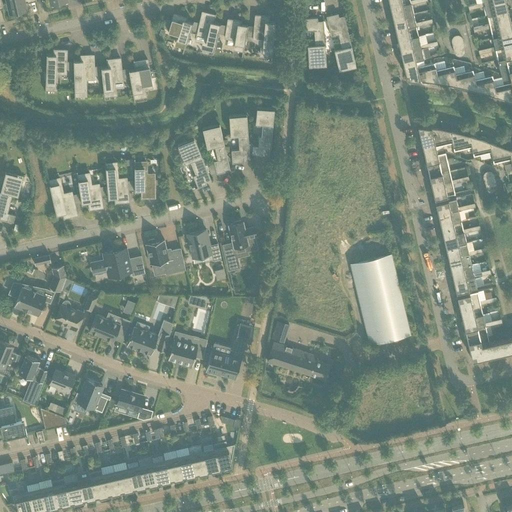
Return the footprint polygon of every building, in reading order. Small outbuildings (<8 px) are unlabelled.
[(6,0),(8,5),(10,13),(12,13),(13,15),(20,14),(19,11),(26,10),(24,3),(27,2),(27,3),(36,1),(35,0),(6,0)] [(390,7),(393,18),(413,13),(411,4),(419,2),(418,0),(411,0),(410,0),(410,2),(390,7)] [(487,15),(507,10),(505,0),(501,0),(485,4),(485,6),(487,15)] [(490,26),(510,21),(507,10),(487,15),(489,24),(481,26),(482,30),(490,28),(490,26)] [(201,14),(197,32),(196,33),(197,33),(196,35),(204,37),(201,47),(213,50),(212,54),(213,54),(220,23),(219,23),(219,24),(214,23),(216,14),(215,14),(215,15),(202,12),(201,14)] [(334,50),(338,70),(356,66),(344,15),(343,15),(343,16),(339,17),(338,13),(326,16),(330,36),(339,34),(342,48),(334,50)] [(393,18),(395,29),(416,25),(415,23),(413,13),(393,18)] [(172,17),(168,29),(168,30),(168,33),(178,36),(175,43),(184,46),(182,53),(183,53),(192,22),(191,23),(186,22),(187,17),(186,18),(173,14),(173,17),(172,17)] [(254,18),(253,37),(253,39),(263,40),(263,46),(261,46),(260,54),(271,55),(271,59),(275,21),(274,21),(274,23),(268,22),(269,15),(268,15),(268,16),(255,15),(255,18),(254,18)] [(226,25),(225,35),(224,36),(225,36),(224,38),(235,40),(234,48),(243,49),(241,56),(242,56),(247,24),(246,25),(241,25),(242,18),(241,18),(241,19),(228,17),(227,20),(227,19),(226,25)] [(307,45),(308,66),(326,65),(323,20),(322,20),(322,21),(318,21),(317,17),(305,18),(306,31),(314,31),(315,45),(307,45)] [(395,29),(398,40),(418,36),(416,27),(424,25),(423,21),(415,23),(416,25),(395,29)] [(492,37),(511,32),(511,29),(510,21),(490,26),(490,28),(492,37)] [(487,52),(495,50),(495,48),(511,44),(511,32),(492,37),(494,46),(486,48),(487,52)] [(418,36),(398,40),(400,51),(421,47),(420,45),(427,43),(425,34),(418,36)] [(421,47),(400,51),(403,63),(415,60),(423,58),(430,56),(428,47),(429,47),(428,43),(427,43),(420,45),(421,47)] [(495,50),(497,59),(511,56),(511,44),(495,48),(495,50)] [(66,71),(67,61),(67,53),(67,50),(54,50),(53,48),(52,55),(47,55),(47,54),(46,54),(45,73),(44,73),(44,80),(45,80),(45,92),(46,92),(46,88),(57,88),(57,80),(55,80),(55,74),(66,74),(66,72),(66,71)] [(94,76),(94,66),(94,58),(93,58),(93,55),(80,55),(80,54),(79,54),(79,61),(74,61),(74,60),(73,60),(74,98),(75,98),(75,94),(86,94),(86,85),(84,85),(84,79),(94,79),(94,76)] [(510,76),(509,70),(511,69),(511,56),(497,59),(502,79),(510,77),(510,76)] [(123,79),(121,69),(121,61),(120,61),(120,58),(107,59),(107,58),(106,58),(107,68),(102,68),(101,67),(104,99),(105,99),(104,94),(116,93),(115,83),(123,82),(122,79),(123,79)] [(151,80),(149,70),(148,62),(147,62),(147,59),(134,62),(134,60),(133,61),(134,70),(129,71),(129,70),(128,70),(134,101),(135,101),(134,97),(146,95),(144,84),(151,83),(151,80)] [(406,78),(420,80),(417,66),(415,60),(403,63),(406,78)] [(434,62),(417,66),(420,80),(422,80),(421,83),(428,83),(429,81),(438,83),(435,69),(434,62)] [(447,84),(458,86),(455,74),(453,65),(435,69),(438,83),(440,83),(440,85),(447,86),(447,84)] [(455,74),(458,86),(460,86),(459,89),(466,90),(466,88),(477,91),(474,79),(472,70),(459,73),(455,74)] [(475,79),(474,79),(477,91),(479,91),(478,94),(485,95),(486,93),(497,97),(494,86),(492,75),(478,78),(475,79)] [(494,86),(497,97),(498,97),(498,99),(504,102),(505,99),(511,101),(511,85),(511,82),(494,86)] [(256,107),(255,124),(263,124),(262,138),(260,138),(259,147),(270,148),(270,149),(271,149),(274,109),(256,107)] [(231,151),(232,163),(244,162),(244,158),(248,158),(249,159),(246,114),(228,115),(230,137),(238,136),(239,150),(231,151)] [(214,161),(216,173),(216,174),(224,172),(224,170),(229,168),(229,170),(230,169),(219,124),(202,128),(207,149),(215,147),(218,160),(214,161)] [(434,142),(430,126),(417,125),(422,145),(434,142)] [(440,128),(430,126),(434,142),(435,146),(450,143),(452,142),(449,130),(447,129),(448,127),(441,125),(440,128)] [(460,132),(449,130),(452,142),(454,150),(469,147),(471,147),(472,147),(469,135),(467,134),(467,132),(461,130),(460,132)] [(480,138),(469,135),(472,147),(474,156),(487,153),(491,152),(488,141),(487,140),(487,138),(481,135),(480,138)] [(195,188),(195,189),(206,184),(205,182),(210,180),(210,181),(211,180),(194,138),(177,144),(185,164),(191,161),(196,174),(193,176),(197,187),(195,188)] [(500,145),(488,141),(491,152),(494,163),(506,160),(510,159),(511,159),(508,148),(506,148),(507,145),(501,143),(500,145)] [(435,146),(434,142),(422,145),(426,163),(438,160),(437,154),(435,146)] [(437,154),(438,160),(426,163),(429,175),(449,171),(445,152),(437,154)] [(155,195),(155,179),(155,176),(154,176),(154,173),(147,174),(146,163),(135,163),(135,159),(134,159),(134,191),(135,191),(135,190),(140,190),(141,199),(141,198),(155,197),(155,195)] [(128,199),(127,181),(127,179),(126,179),(126,177),(116,178),(115,172),(117,172),(116,164),(106,165),(105,161),(104,161),(108,199),(109,199),(108,197),(114,197),(114,204),(115,204),(115,203),(128,201),(128,199)] [(0,219),(11,222),(11,221),(8,221),(9,217),(12,218),(13,214),(7,213),(11,195),(17,196),(23,176),(5,171),(0,192),(0,219)] [(452,180),(449,171),(429,175),(431,187),(452,182),(452,180)] [(102,204),(99,187),(99,186),(99,183),(91,185),(89,174),(78,176),(77,172),(76,172),(81,204),(82,204),(82,202),(87,201),(89,211),(89,210),(89,209),(102,207),(102,204)] [(76,212),(73,194),(72,194),(72,191),(61,194),(60,188),(62,187),(60,179),(49,182),(48,178),(56,215),(57,215),(57,214),(62,212),(63,219),(64,219),(64,218),(77,215),(76,212)] [(460,178),(452,180),(452,182),(431,187),(434,198),(435,198),(455,193),(452,184),(461,182),(460,178)] [(435,202),(438,214),(458,209),(458,207),(456,197),(436,202),(435,202)] [(438,214),(440,225),(461,220),(459,211),(467,209),(466,205),(458,207),(458,209),(438,214)] [(233,223),(228,224),(229,226),(234,247),(245,244),(247,251),(256,249),(257,248),(254,238),(254,236),(256,236),(257,236),(254,227),(244,229),(242,221),(240,222),(240,220),(233,222),(233,223)] [(440,225),(443,236),(463,231),(463,229),(461,220),(440,225)] [(443,236),(446,247),(466,242),(464,233),(472,231),(471,227),(463,229),(463,231),(443,236)] [(206,230),(187,234),(192,257),(211,253),(212,261),(221,259),(217,243),(209,245),(206,230)] [(152,264),(155,274),(165,272),(166,274),(185,269),(180,248),(171,251),(170,248),(166,249),(164,239),(155,241),(154,239),(148,240),(149,243),(146,244),(150,264),(152,264)] [(446,247),(448,258),(469,253),(468,251),(466,242),(446,247)] [(130,258),(128,248),(103,254),(105,259),(92,262),(95,275),(108,272),(109,277),(133,272),(134,275),(146,273),(141,255),(130,258)] [(448,258),(451,269),(471,264),(469,255),(477,253),(476,249),(468,251),(469,253),(448,258)] [(236,253),(225,256),(226,256),(228,269),(239,267),(236,253)] [(351,264),(370,342),(410,333),(391,254),(351,264)] [(33,258),(35,265),(51,262),(49,255),(33,258)] [(451,269),(453,280),(474,275),(473,273),(471,264),(451,269)] [(49,287),(60,291),(66,276),(63,265),(52,268),(54,276),(49,287)] [(223,268),(216,270),(218,280),(225,278),(223,268)] [(474,275),(453,280),(456,291),(457,291),(476,287),(474,277),(482,276),(481,272),(473,273),(474,275)] [(14,305),(38,315),(45,299),(49,301),(52,295),(44,291),(43,295),(14,283),(10,293),(17,296),(14,305)] [(457,296),(459,307),(480,302),(479,300),(477,291),(458,295),(457,296)] [(159,293),(159,303),(177,304),(178,294),(159,293)] [(83,309),(91,312),(97,297),(89,294),(83,309)] [(190,303),(207,305),(208,295),(190,294),(190,303)] [(459,307),(462,318),(482,314),(480,304),(488,303),(488,299),(479,300),(480,302),(459,307)] [(63,302),(62,303),(62,305),(61,304),(54,320),(67,325),(67,326),(76,330),(83,312),(76,309),(76,310),(69,308),(70,306),(70,305),(70,304),(70,303),(69,302),(69,301),(68,301),(67,300),(66,300),(65,300),(65,301),(64,301),(63,301),(63,302)] [(113,341),(116,334),(123,337),(130,320),(118,315),(115,322),(95,314),(89,331),(113,341)] [(462,318),(465,329),(485,325),(485,323),(482,314),(462,318)] [(480,339),(481,345),(489,343),(485,327),(494,325),(493,321),(485,323),(485,325),(465,329),(467,342),(480,339)] [(165,351),(169,334),(161,332),(160,337),(157,336),(158,335),(147,331),(149,326),(137,322),(135,326),(133,326),(126,344),(151,354),(153,347),(157,348),(157,349),(165,351)] [(211,350),(205,370),(235,378),(241,358),(239,357),(243,341),(250,343),(251,343),(254,327),(245,325),(239,323),(232,349),(234,349),(232,356),(212,351),(211,350)] [(195,356),(203,358),(207,340),(205,339),(192,335),(190,343),(189,343),(173,339),(168,359),(192,365),(195,356)] [(511,337),(499,341),(501,353),(511,350),(511,337)] [(480,339),(467,342),(472,360),(484,357),(481,345),(480,339)] [(0,373),(8,376),(8,377),(15,360),(18,354),(11,351),(13,346),(4,342),(0,340),(0,373)] [(481,345),(484,357),(501,353),(499,341),(489,343),(481,345)] [(315,355),(283,345),(273,342),(267,361),(325,379),(330,364),(314,359),(315,355)] [(26,355),(18,374),(20,374),(31,379),(32,379),(30,384),(26,392),(28,393),(37,396),(48,370),(40,367),(37,366),(39,361),(39,360),(26,355)] [(50,381),(49,383),(57,387),(57,388),(68,393),(69,388),(70,386),(75,375),(68,372),(68,374),(55,369),(54,369),(50,381)] [(86,379),(77,402),(102,411),(107,398),(100,395),(103,386),(86,379)] [(144,396),(121,389),(117,406),(139,412),(137,417),(143,419),(151,417),(153,411),(141,407),(144,396)] [(58,405),(55,412),(64,415),(66,409),(58,405)] [(0,428),(1,434),(2,439),(4,438),(19,435),(27,433),(23,419),(15,421),(13,410),(12,408),(10,408),(10,406),(0,408),(0,428)] [(65,417),(52,412),(55,427),(56,427),(67,424),(65,417)] [(45,442),(42,430),(36,431),(39,443),(45,442)] [(213,443),(214,448),(219,468),(232,465),(231,461),(234,443),(227,445),(226,440),(213,443)] [(213,441),(200,444),(202,451),(207,471),(219,468),(214,448),(213,443),(213,441)] [(202,451),(189,454),(194,474),(207,471),(202,451)] [(152,462),(157,483),(169,480),(164,459),(163,453),(150,455),(152,462)] [(189,454),(177,456),(182,477),(194,474),(189,454)] [(177,456),(164,459),(169,480),(182,477),(177,456)] [(139,465),(138,459),(126,462),(127,468),(132,488),(144,486),(139,465)] [(12,462),(0,464),(0,474),(14,471),(12,462)] [(152,462),(139,465),(144,486),(157,483),(152,462)] [(127,468),(114,471),(119,491),(132,488),(127,468)] [(88,469),(75,472),(77,479),(82,500),(94,497),(89,472),(88,469)] [(101,469),(89,472),(94,497),(107,494),(102,474),(101,469)] [(114,471),(102,474),(107,494),(119,491),(114,471)] [(51,480),(52,485),(57,506),(69,503),(65,482),(64,478),(51,480)] [(77,479),(65,482),(69,503),(82,500),(77,479)] [(52,485),(40,488),(45,509),(57,506),(52,485)] [(40,488),(27,491),(32,511),(45,509),(40,488)] [(29,511),(32,511),(27,491),(12,494),(14,503),(16,503),(18,511),(29,511)] [(445,511),(445,508),(444,508),(445,511),(465,511),(463,503),(456,505),(457,507),(452,508),(452,511),(445,511)]
